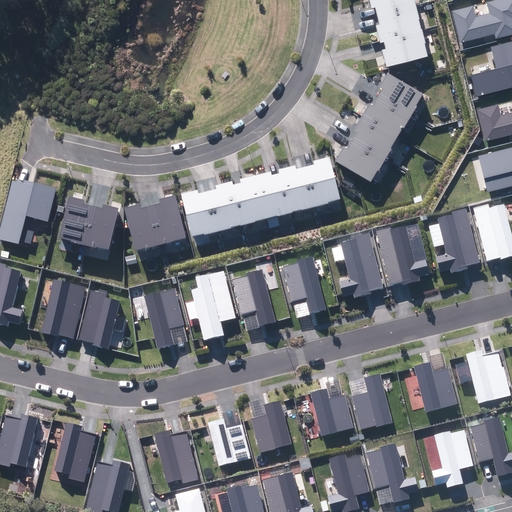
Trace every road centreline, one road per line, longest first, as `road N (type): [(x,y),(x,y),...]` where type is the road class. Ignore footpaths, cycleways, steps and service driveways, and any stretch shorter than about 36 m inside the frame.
road 1 (residential): [(511,301),(155,391),(102,389),(0,365)]
road 2 (residential): [(317,0),(312,49),(297,84),(250,133),(194,157),(147,165),(46,145)]
